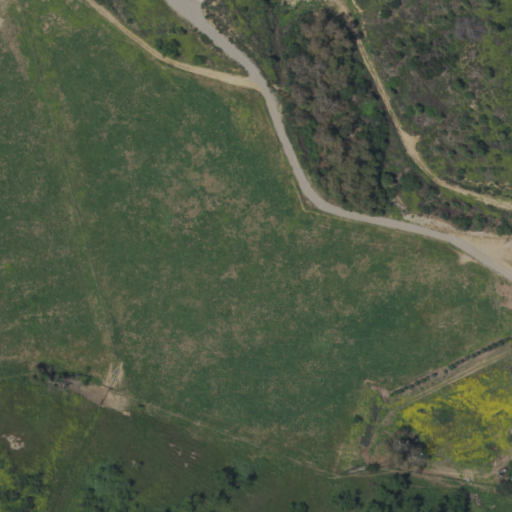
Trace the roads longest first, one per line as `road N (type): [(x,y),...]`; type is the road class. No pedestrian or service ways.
road 1 (track): [(264,93),(316,203),(449,239),(511,277)]
road 2 (track): [(339,0),(422,166),(511,210)]
road 3 (track): [(79,0),(162,63),(264,93)]
road 4 (track): [(168,0),(243,63),(264,93)]
